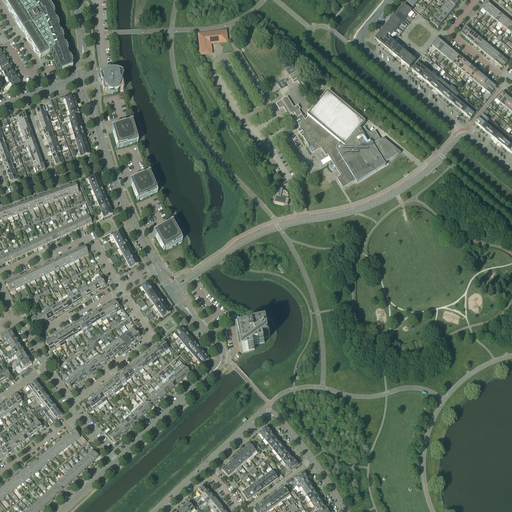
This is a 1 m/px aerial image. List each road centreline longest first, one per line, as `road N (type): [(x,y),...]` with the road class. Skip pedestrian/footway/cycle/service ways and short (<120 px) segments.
road 1 (tertiary): [(176,287),(256,235),(383,199),(463,135)]
road 2 (tertiary): [(344,511),(270,415),(256,418),(203,467)]
road 3 (tertiary): [(116,459),(218,365),(220,352),(191,316)]
road 4 (residential): [(463,135),(359,42),(390,0)]
road 5 (residential): [(71,402),(151,336),(120,290)]
road 6 (residential): [(0,274),(91,238),(120,290)]
